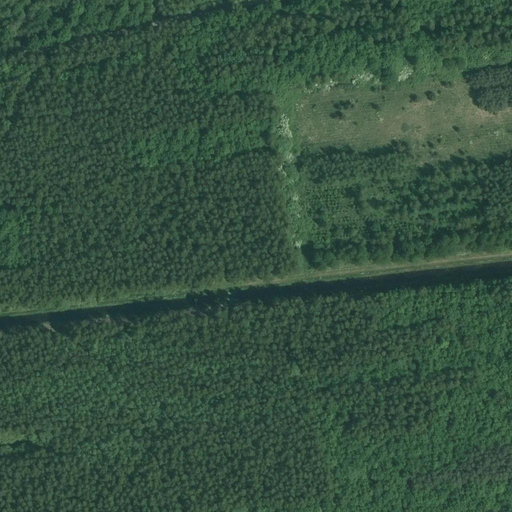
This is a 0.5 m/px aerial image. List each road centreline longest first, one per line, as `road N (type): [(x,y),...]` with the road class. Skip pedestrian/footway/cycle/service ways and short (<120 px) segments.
road 1 (track): [(0,313),(511,254)]
road 2 (track): [(46,325),(511,273)]
